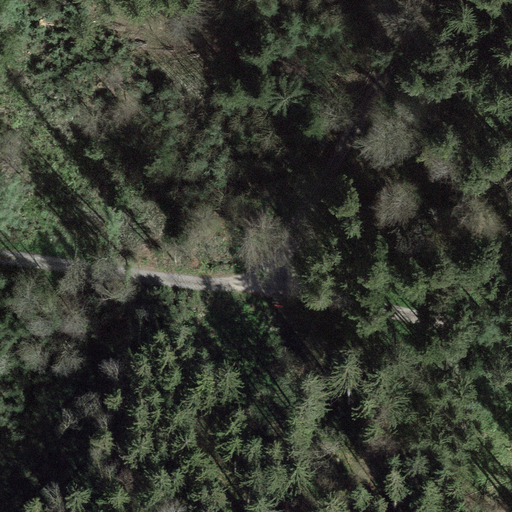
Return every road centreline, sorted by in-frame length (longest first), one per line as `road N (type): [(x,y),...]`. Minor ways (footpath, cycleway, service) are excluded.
road 1 (track): [(425,0),(271,292),(511,340)]
road 2 (track): [(271,292),(0,256)]
